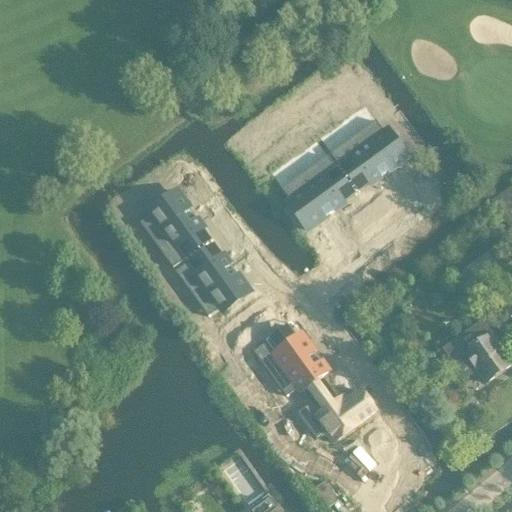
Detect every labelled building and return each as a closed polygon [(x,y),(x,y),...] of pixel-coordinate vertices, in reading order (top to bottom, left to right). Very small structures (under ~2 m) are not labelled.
[(376,123),(331,155),(357,191),(368,182),(371,186),(408,159),(388,132),(385,135),(376,123)] [(327,158),(282,191),(291,203),(288,205),(307,232),(344,205),(342,202),(353,193),(327,158)] [(493,204),(511,230),(511,193),(510,191),(493,204)] [(153,216),(141,225),(173,270),(209,244),(200,233),(204,230),(177,193),(150,213),(153,216)] [(211,248),(176,274),(209,318),(221,310),(223,313),(250,294),(223,257),(220,259),(211,248)] [(454,279),(473,305),(510,277),(491,251),(454,279)] [(511,294),(500,303),(511,319),(511,294)] [(477,372),(487,385),(511,367),(511,365),(503,353),(504,352),(500,347),(499,347),(482,324),(445,351),(454,365),(462,359),(473,375),(477,372)] [(289,328),(254,353),(287,398),(299,389),(301,392),(328,373),(301,336),(298,339),(289,328)] [(334,389),(299,414),(317,440),(325,434),(332,444),(375,413),(360,392),(348,401),(345,398),(342,400),(334,389)] [(278,511),(269,498),(250,511),(278,511)]
